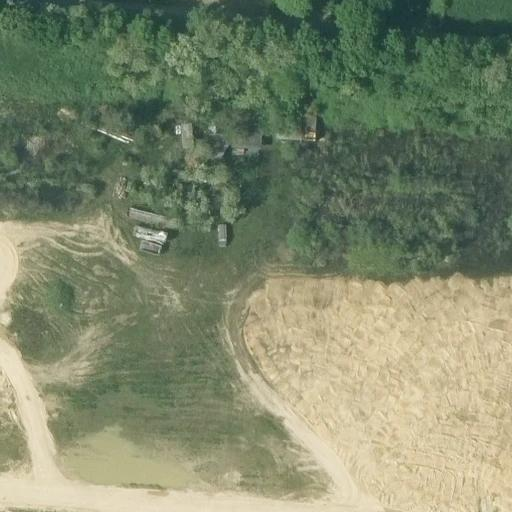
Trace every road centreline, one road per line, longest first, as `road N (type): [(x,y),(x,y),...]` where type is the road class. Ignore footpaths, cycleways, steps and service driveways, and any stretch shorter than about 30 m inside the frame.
road 1 (track): [(0,2),(255,26)]
road 2 (track): [(209,329),(366,511)]
road 3 (track): [(0,487),(218,511)]
